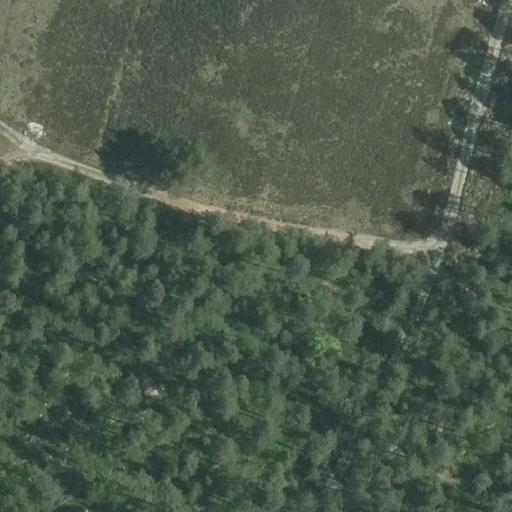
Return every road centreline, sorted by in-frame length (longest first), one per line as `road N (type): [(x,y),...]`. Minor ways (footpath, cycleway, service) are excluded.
road 1 (track): [(425,252),(0,153)]
road 2 (track): [(312,511),(425,252)]
road 3 (track): [(425,252),(442,236),(508,0)]
